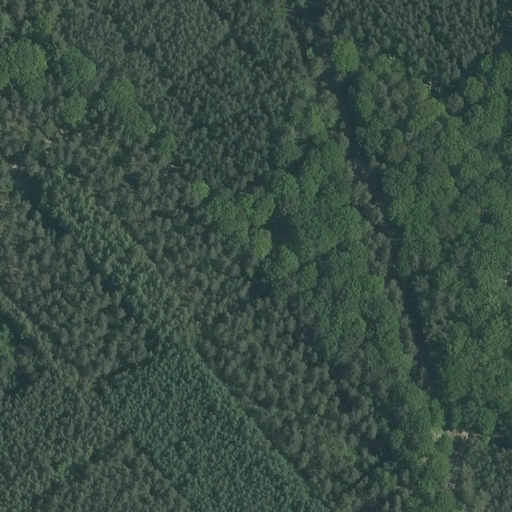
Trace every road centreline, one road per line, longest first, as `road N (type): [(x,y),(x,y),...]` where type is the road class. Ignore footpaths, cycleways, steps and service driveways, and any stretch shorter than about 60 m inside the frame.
road 1 (track): [(100,105),(401,445),(432,460)]
road 2 (track): [(444,413),(409,333),(393,244),(304,0)]
road 3 (track): [(511,250),(466,432)]
road 4 (track): [(0,179),(100,105)]
